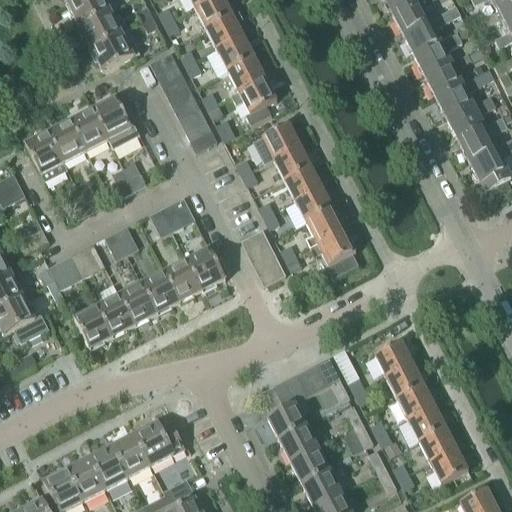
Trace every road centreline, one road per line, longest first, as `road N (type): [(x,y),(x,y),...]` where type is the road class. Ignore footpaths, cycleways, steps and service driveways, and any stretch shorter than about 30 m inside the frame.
road 1 (residential): [(247,0),(396,285)]
road 2 (residential): [(467,248),(336,0)]
road 3 (residential): [(396,285),(511,505)]
road 4 (residential): [(195,184),(78,240),(56,235),(18,163)]
road 5 (residential): [(0,444),(99,395),(202,374)]
road 6 (residential): [(278,344),(195,184)]
road 7 (residential): [(274,511),(202,374)]
road 8 (residential): [(278,344),(396,285)]
road 9 (residential): [(195,184),(135,69)]
